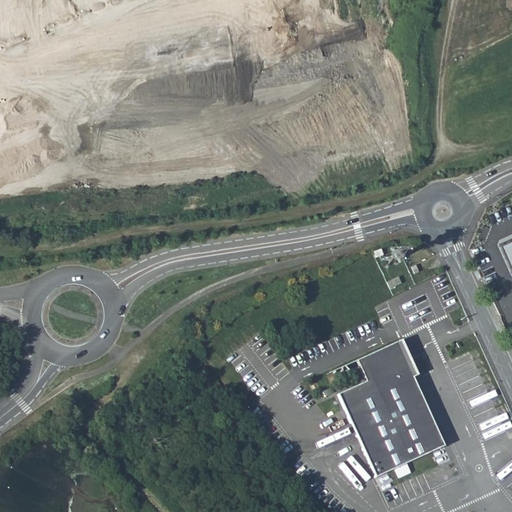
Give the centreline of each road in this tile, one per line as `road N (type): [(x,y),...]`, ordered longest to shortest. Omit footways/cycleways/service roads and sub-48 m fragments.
road 1 (track): [(0,250),(310,205),(427,165),(441,153),(438,108),(455,0)]
road 2 (tertiary): [(114,316),(135,287),(173,267),(407,219),(428,223)]
road 3 (tertiary): [(424,197),(321,230),(169,256),(105,288)]
